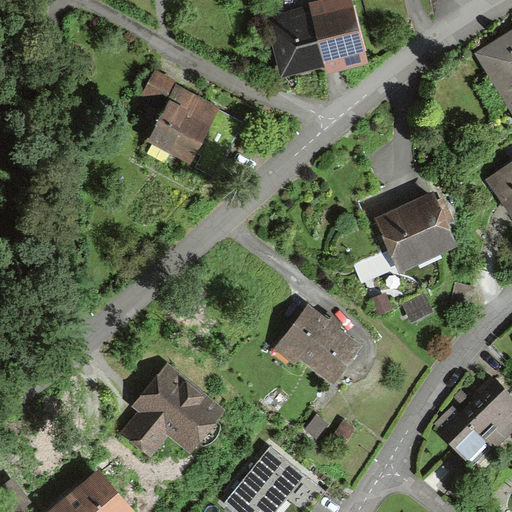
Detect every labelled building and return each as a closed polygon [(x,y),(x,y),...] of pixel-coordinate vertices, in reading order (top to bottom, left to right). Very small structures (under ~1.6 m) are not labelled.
[(407,20),(401,0),(367,0),(375,29),(407,20)] [(274,25),(287,81),(363,62),(349,6),(274,25)] [(511,39),(482,57),(511,109),(511,39)] [(173,89),(155,78),(142,98),(160,109),(173,89)] [(172,112),(155,144),(191,164),(209,131),(172,112)] [(511,168),(494,180),(511,210),(511,168)] [(452,249),(434,203),(374,227),(392,273),(452,249)] [(379,317),(389,313),(383,297),(373,301),(379,317)] [(431,314),(424,299),(407,307),(414,322),(431,314)] [(357,354),(303,315),(282,345),(335,384),(357,354)] [(197,454),(224,418),(169,377),(125,436),(153,457),(170,434),(197,454)] [(511,431),(511,403),(491,386),(448,435),(483,465),(511,431)] [(327,429),(317,421),(308,434),(318,441),(327,429)] [(352,434),(344,427),(333,439),(342,446),(352,434)] [(269,449),(224,504),(233,511),(278,511),(306,480),(269,449)] [(128,511),(106,480),(60,511),(128,511)]
